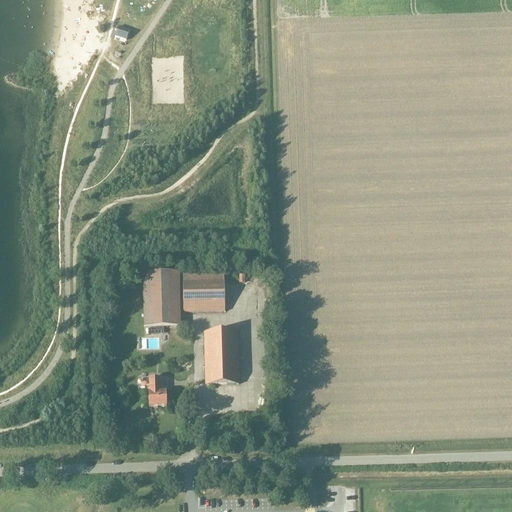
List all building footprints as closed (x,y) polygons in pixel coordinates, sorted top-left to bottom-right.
[(118,27),(114,37),(126,41),(129,31),(118,27)] [(142,276),(143,327),(179,326),(178,275),(142,276)] [(182,276),(183,314),(224,313),(223,275),(182,276)] [(147,344),(166,343),(166,331),(146,332),(147,344)] [(205,386),(238,385),(237,333),(204,334),(205,386)] [(166,407),(165,392),(164,392),(164,379),(148,380),(149,393),(148,393),(149,408),(166,407)] [(205,503),(213,502),(213,491),(204,492),(205,503)]
